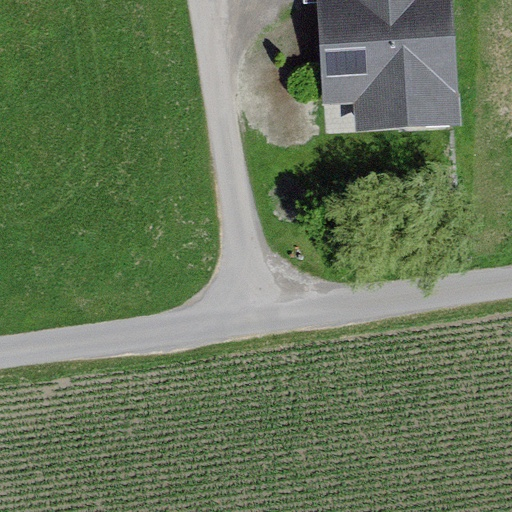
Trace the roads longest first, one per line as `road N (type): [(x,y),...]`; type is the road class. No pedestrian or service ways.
road 1 (track): [(0,370),(511,296)]
road 2 (track): [(264,332),(209,0)]
